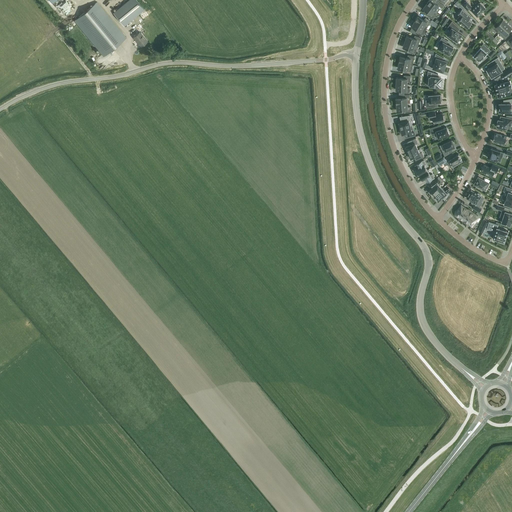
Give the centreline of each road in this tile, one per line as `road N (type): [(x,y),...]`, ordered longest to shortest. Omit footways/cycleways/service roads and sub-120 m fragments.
road 1 (unclassified): [(0,108),(61,82),(166,62),(233,65),(356,52)]
road 2 (unclassified): [(447,355),(421,319),(427,251),(391,206),(364,150),(356,52)]
road 3 (residential): [(438,219),(405,176),(384,106),(389,48),(413,0)]
road 4 (secondary): [(409,511),(487,410)]
